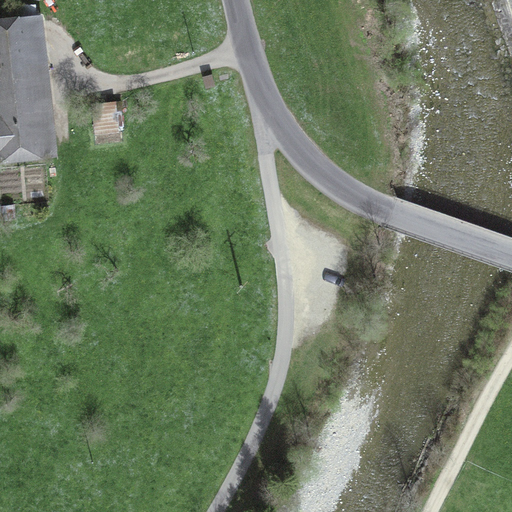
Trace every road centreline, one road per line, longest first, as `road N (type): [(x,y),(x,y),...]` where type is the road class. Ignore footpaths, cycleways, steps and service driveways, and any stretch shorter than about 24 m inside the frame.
road 1 (track): [(269,107),(266,161),(284,269),(283,348),(244,459),(215,511)]
road 2 (unclassified): [(234,0),(269,107),(304,158),(388,210),(511,254)]
road 3 (track): [(511,350),(429,511)]
